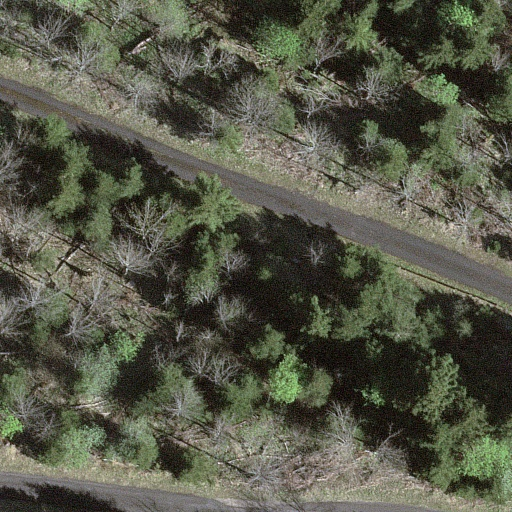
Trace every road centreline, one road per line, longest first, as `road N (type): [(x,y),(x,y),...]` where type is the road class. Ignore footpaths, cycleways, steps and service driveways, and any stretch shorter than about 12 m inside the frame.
road 1 (unclassified): [(511,288),(0,79)]
road 2 (unclassified): [(0,488),(193,511)]
